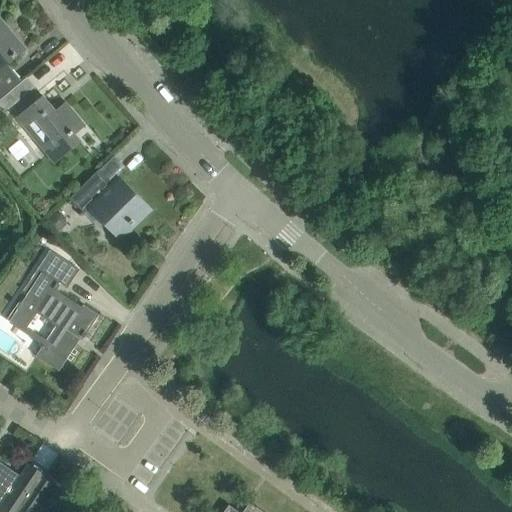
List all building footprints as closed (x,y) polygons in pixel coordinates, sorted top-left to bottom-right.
[(0,19),(0,98),(22,80),(7,62),(24,48),(0,19)] [(27,76),(22,80),(0,98),(0,107),(4,113),(35,86),(27,76)] [(42,95),(27,108),(16,117),(55,163),(66,154),(81,141),(74,132),(82,124),(84,126),(85,125),(65,101),(55,110),(42,95)] [(149,211),(118,180),(110,188),(96,174),(100,169),(99,168),(70,198),(84,213),(92,205),(123,237),(149,211)] [(25,329),(37,312),(57,325),(38,354),(57,366),(79,334),(84,337),(99,315),(84,305),(80,311),(53,293),(60,283),(68,287),(80,269),(51,250),(24,290),(28,293),(21,303),(19,302),(8,318),(25,329)] [(0,501),(2,503),(0,506),(0,510),(2,511),(42,511),(45,507),(47,508),(60,490),(43,478),(45,475),(29,464),(20,476),(0,462),(0,501)] [(263,511),(250,502),(242,511),(236,511),(230,507),(225,511),(263,511)]
